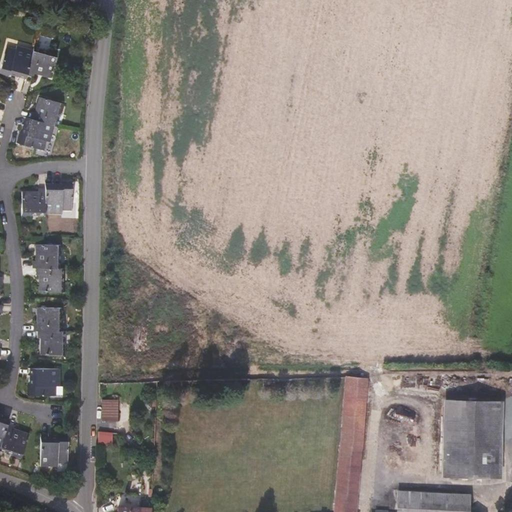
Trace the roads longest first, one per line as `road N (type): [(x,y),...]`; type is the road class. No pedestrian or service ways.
road 1 (residential): [(81,511),(95,165)]
road 2 (residential): [(55,415),(9,400),(18,323),(0,179)]
road 3 (residential): [(95,165),(108,0)]
